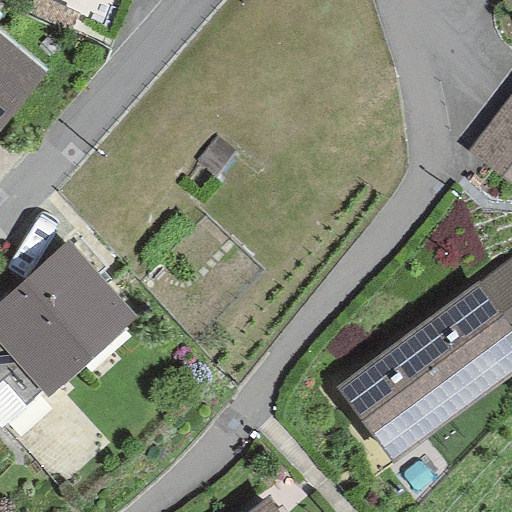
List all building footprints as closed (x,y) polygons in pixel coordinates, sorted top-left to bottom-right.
[(0,127),(46,72),(0,34),(0,127)] [(511,93),(466,152),(511,186),(511,93)] [(233,151),(214,137),(196,162),(215,176),(233,151)] [(66,241),(0,299),(0,346),(40,391),(46,398),(136,319),(66,241)] [(475,283),(334,388),(391,463),(511,372),(511,258),(477,285),(475,283)] [(0,427),(40,391),(0,346),(0,427)] [(278,511),(269,499),(250,511),(278,511)]
